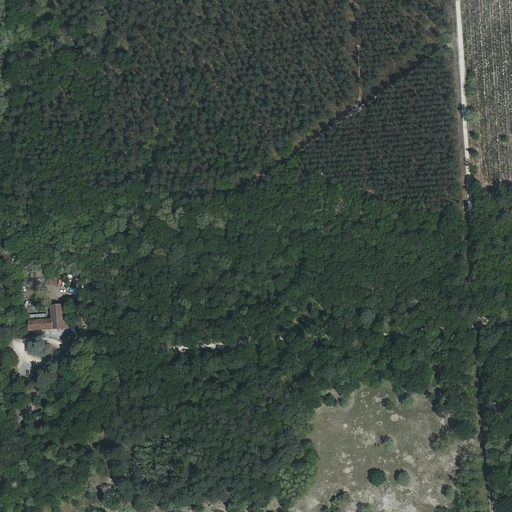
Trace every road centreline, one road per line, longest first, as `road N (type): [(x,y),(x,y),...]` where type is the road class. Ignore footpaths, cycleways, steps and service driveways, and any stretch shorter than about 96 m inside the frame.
road 1 (track): [(511,320),(73,349),(40,338),(0,354)]
road 2 (track): [(491,511),(458,0)]
road 3 (track): [(461,38),(79,301)]
